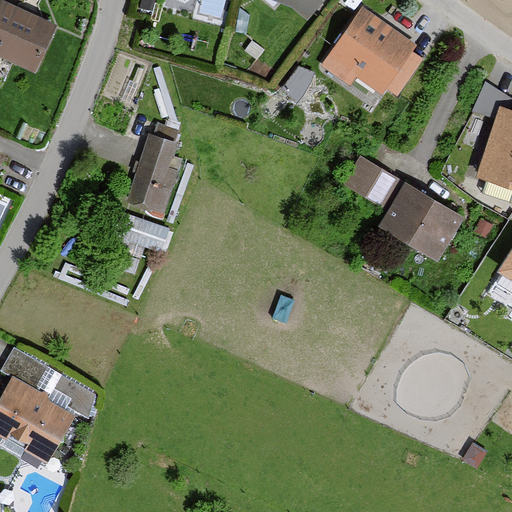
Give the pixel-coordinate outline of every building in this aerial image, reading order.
[(0,0),(0,58),(37,74),(57,26),(9,5),(10,0),(0,0)] [(267,0),(277,7),(290,7),(311,23),(329,0),(267,0)] [(417,48),(363,10),(323,67),(352,87),(358,79),(384,96),(388,91),(399,98),(424,62),(413,54),(417,48)] [(491,114),(502,87),(485,80),(474,108),(491,114)] [(511,110),(500,107),(478,177),(511,187),(511,110)] [(180,130),(160,123),(156,136),(151,134),(142,162),(136,160),(132,173),(138,175),(130,200),(167,212),(180,171),(172,168),(181,143),(177,142),(180,130)] [(398,181),(361,157),(344,184),(381,208),(398,181)] [(465,220),(407,184),(380,226),(439,263),(465,220)] [(128,215),(125,241),(167,247),(171,221),(128,215)] [(511,250),(498,271),(511,280),(511,250)] [(51,373),(14,351),(0,374),(0,376),(10,382),(0,398),(0,436),(49,466),(78,417),(39,393),(51,373)]
